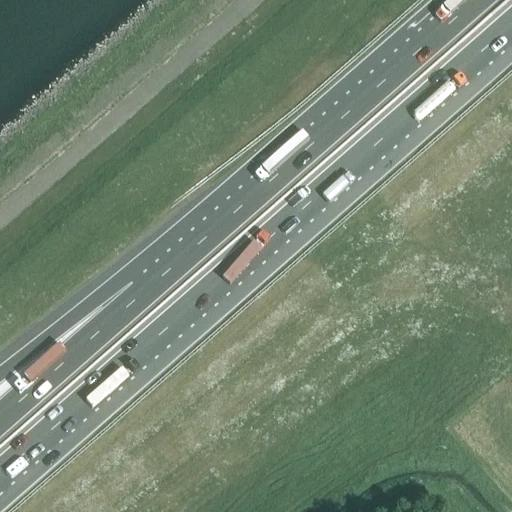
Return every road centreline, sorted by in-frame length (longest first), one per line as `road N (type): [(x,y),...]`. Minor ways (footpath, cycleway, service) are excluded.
road 1 (motorway): [(0,474),(511,24)]
road 2 (motorway): [(475,0),(141,292)]
road 3 (motorway): [(141,292),(0,418)]
road 4 (motorway): [(141,292),(0,385)]
